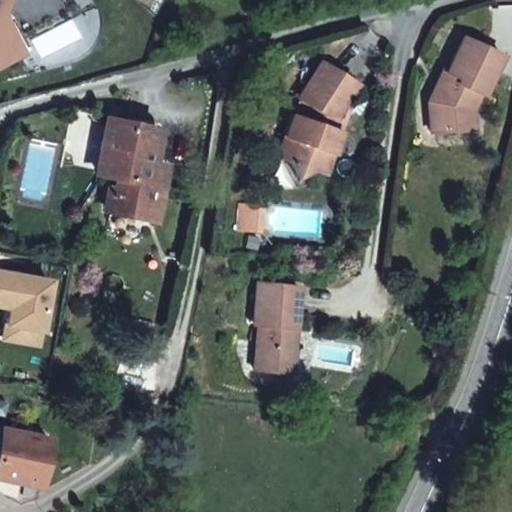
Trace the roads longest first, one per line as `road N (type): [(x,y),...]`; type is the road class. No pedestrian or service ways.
road 1 (residential): [(240,52),(159,404)]
road 2 (unknown): [(415,5),(376,322)]
road 3 (residential): [(0,122),(240,52)]
road 4 (secondary): [(511,294),(418,511)]
road 5 (residential): [(240,52),(436,0)]
